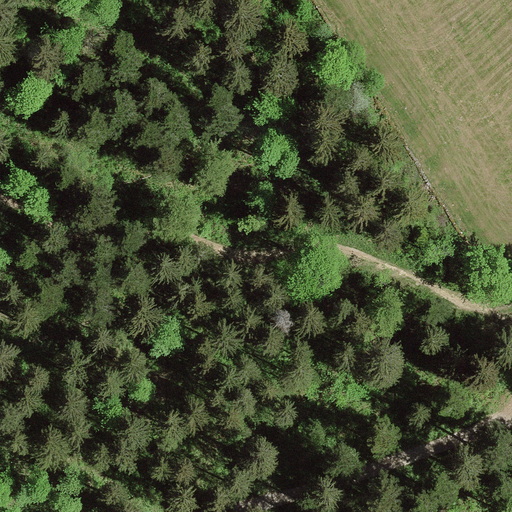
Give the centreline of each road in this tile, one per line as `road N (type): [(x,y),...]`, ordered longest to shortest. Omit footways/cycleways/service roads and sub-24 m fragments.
road 1 (track): [(504,432),(490,324),(449,284),(256,195),(111,150),(0,100)]
road 2 (track): [(504,432),(213,511)]
